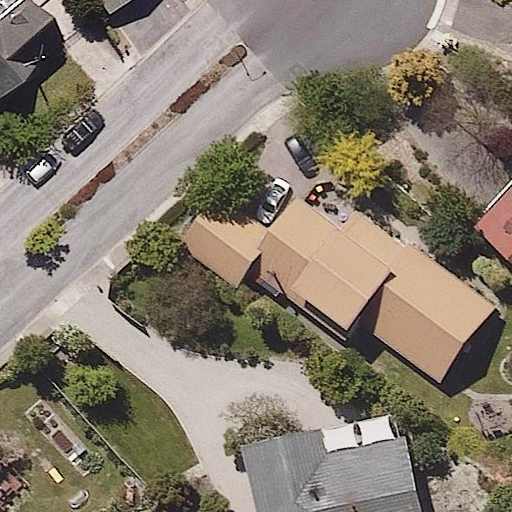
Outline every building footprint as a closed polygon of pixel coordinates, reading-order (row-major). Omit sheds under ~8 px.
[(0,0),(0,69),(9,80),(57,40),(23,0),(0,0)] [(95,0),(106,15),(127,0),(95,0)] [(245,288),(256,273),(354,344),(364,332),(443,389),(501,309),(363,209),(350,226),(308,196),(280,235),(215,188),(178,239),(245,288)] [(511,251),(511,188),(480,220),(511,251)] [(429,511),(410,415),(249,447),(255,477),(229,482),(235,511),(429,511)]
